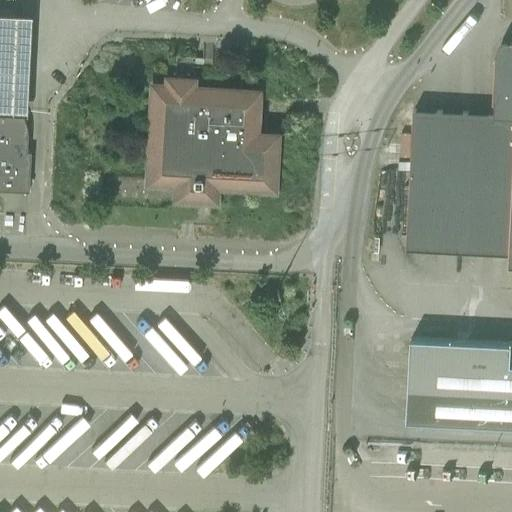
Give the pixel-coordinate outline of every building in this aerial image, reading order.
[(31,10),(0,8),(0,108),(18,110),(27,110),(31,10)] [(414,109),(408,235),(511,240),(511,46),(501,56),(500,55),(499,54),(498,55),(496,106),(490,106),(490,113),(414,109)] [(250,139),(252,96),(187,93),(188,85),(170,85),(170,92),(156,91),(151,180),(180,181),(179,195),(211,197),(211,183),(269,186),(271,140),(250,139)] [(24,122),(20,115),(18,110),(2,98),(0,97),(0,189),(28,191),(30,152),(25,151),(26,138),(24,122)] [(511,342),(412,338),(407,420),(511,424),(511,342)]
